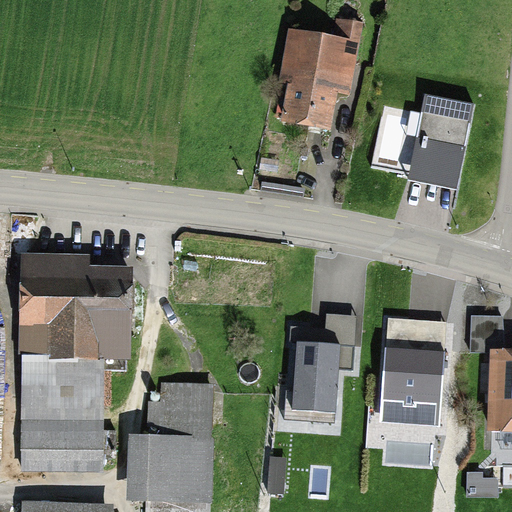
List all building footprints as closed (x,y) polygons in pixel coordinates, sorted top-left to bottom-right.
[(340,37),(293,28),(283,78),(291,80),(284,115),(326,124),(335,83),(345,86),(358,28),(343,24),(340,37)] [(476,106),(425,96),(408,180),(458,191),(476,106)] [(17,249),(16,458),(91,458),(92,347),(117,347),(118,262),(83,262),(83,250),(17,249)] [(339,344),(296,340),(291,409),(334,412),(339,344)] [(445,351),(385,346),(379,421),(439,426),(445,351)] [(511,349),(490,349),(487,431),(511,431),(511,349)] [(200,497),(201,381),(159,381),(158,432),(127,432),(126,496),(200,497)] [(102,511),(102,498),(20,496),(19,511),(102,511)]
